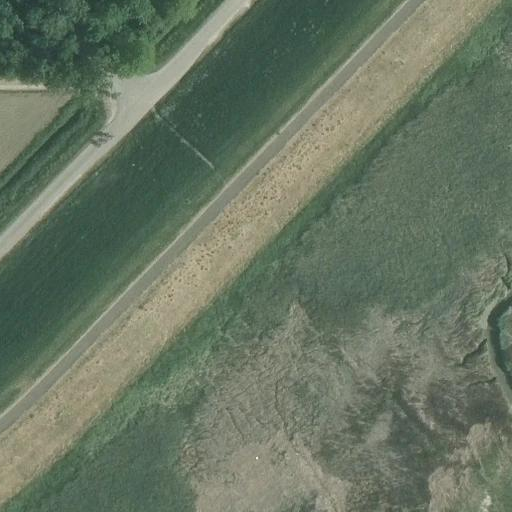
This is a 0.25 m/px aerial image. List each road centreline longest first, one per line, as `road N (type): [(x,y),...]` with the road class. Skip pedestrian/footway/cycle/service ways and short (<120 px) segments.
road 1 (unclassified): [(0,246),(240,0)]
road 2 (track): [(141,101),(109,80),(0,82)]
